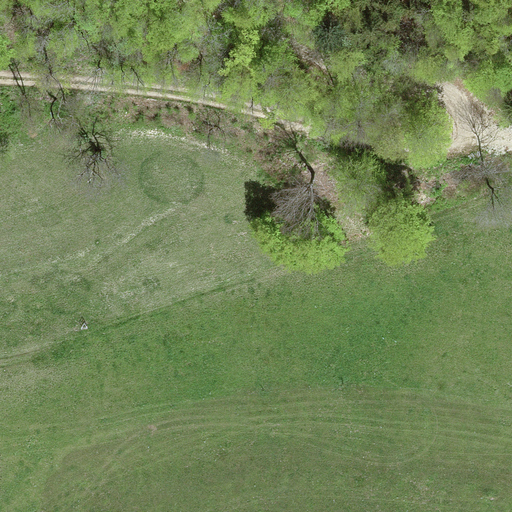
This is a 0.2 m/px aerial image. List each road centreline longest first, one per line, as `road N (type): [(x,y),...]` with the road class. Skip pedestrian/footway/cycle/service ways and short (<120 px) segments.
road 1 (track): [(0,78),(166,94),(316,135),(434,145),(460,125),(459,103),(445,92),(332,64),(208,0)]
road 2 (track): [(0,361),(490,193)]
